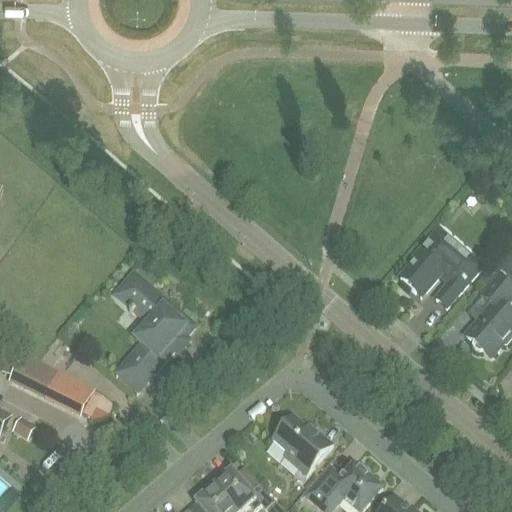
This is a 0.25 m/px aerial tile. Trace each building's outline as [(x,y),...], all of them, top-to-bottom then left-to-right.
[(436,303),(447,312),(484,270),(440,232),(413,263),(416,266),(401,284),(422,301),(441,279),(450,287),(436,303)] [(508,279),(509,280),(511,277),(511,257),(507,264),(500,272),(508,279)] [(138,282),(135,285),(131,287),(128,290),(126,294),(124,297),(122,301),(121,300),(120,302),(132,312),(130,314),(133,317),(135,314),(150,327),(136,343),(142,348),(127,366),(148,384),(176,353),(177,354),(187,342),(186,341),(196,330),(139,280),(137,282),(138,282)] [(511,290),(500,280),(482,300),(493,310),(466,340),(474,347),(473,350),(476,354),(480,356),(484,355),(491,362),(503,348),(507,349),(511,343),(511,290)] [(13,380),(26,387),(23,391),(81,420),(95,393),(24,358),(13,380)] [(0,413),(0,444),(12,419),(0,413)] [(35,429),(21,421),(14,432),(28,441),(35,429)] [(307,480),(334,449),(312,430),(309,434),(294,421),(292,424),(289,422),(285,422),(281,427),(281,431),(284,433),(273,445),(288,458),(285,461),(307,480)] [(324,511),(330,505),(333,508),(336,508),(338,508),(343,502),(354,511),(365,511),(383,492),(370,480),(371,477),(369,473),(366,471),(363,470),(359,471),(354,467),(338,485),(328,476),(307,500),(320,511),(324,511)] [(214,491),(232,511),(245,511),(247,511),(251,511),(257,511),(261,508),(264,511),(267,511),(276,506),(271,500),(260,488),(251,496),(230,472),(219,482),(221,485),(214,491)] [(56,503),(65,495),(55,483),(45,492),(56,503)] [(232,511),(214,491),(208,497),(205,493),(194,503),(201,511),(232,511)] [(406,511),(395,502),(386,511),(406,511)]
